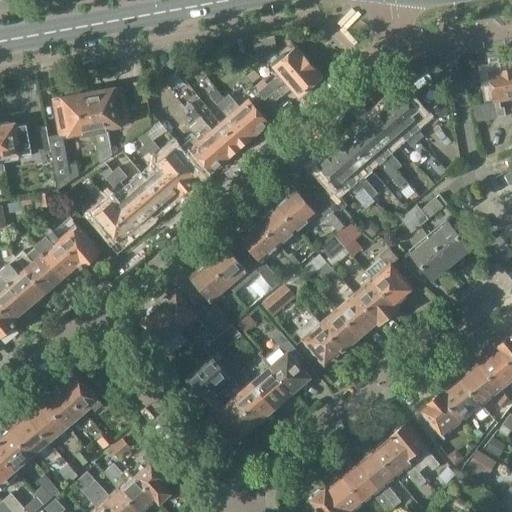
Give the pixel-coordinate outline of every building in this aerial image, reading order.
[(267,48),(276,47),(274,35),(265,37),(267,48)] [(263,99),(265,98),(308,63),(295,48),(273,67),(279,74),(266,84),(257,92),(263,99)] [(297,96),(305,90),(320,77),(308,63),(265,98),(270,105),(290,88),(297,96)] [(511,69),(489,73),(494,99),(497,118),(505,116),(504,107),(500,108),(499,101),(511,98),(511,69)] [(133,84),(135,98),(136,105),(147,103),(144,82),(133,84)] [(124,122),(122,113),(127,112),(123,91),(118,87),(89,93),(95,129),(100,160),(113,152),(108,130),(114,129),(114,127),(122,125),(122,123),(124,122)] [(215,88),(208,94),(216,104),(221,110),(224,108),(230,116),(220,124),(238,146),(253,134),(223,97),(215,88)] [(60,103),(65,133),(65,134),(95,129),(89,93),(64,97),(60,103)] [(227,93),(223,97),(253,134),(258,129),(267,122),(247,100),(239,107),(234,101),(227,93)] [(402,94),(388,105),(418,141),(424,136),(419,130),(419,129),(414,123),(421,117),(402,94)] [(388,105),(387,107),(373,118),(393,142),(401,135),(406,141),(407,140),(412,146),(418,141),(388,105)] [(201,118),(196,123),(200,128),(224,158),(238,146),(220,124),(214,129),(212,130),(206,122),(205,123),(201,118)] [(387,147),(393,142),(373,118),(360,129),(395,169),(402,164),(387,147)] [(0,147),(2,157),(2,160),(32,154),(27,123),(14,125),(14,123),(11,124),(8,122),(0,123),(0,147)] [(196,123),(189,128),(193,134),(200,141),(192,148),(210,170),(224,158),(200,128),(196,123)] [(41,153),(51,151),(49,136),(48,129),(47,126),(36,128),(41,153)] [(360,129),(346,141),(372,171),(381,164),(384,168),(383,168),(399,187),(406,181),(395,169),(360,129)] [(65,133),(49,136),(51,151),(58,188),(79,173),(77,161),(70,162),(65,134),(65,133)] [(149,141),(143,146),(151,156),(152,155),(157,150),(149,141)] [(332,152),(363,188),(371,198),(377,193),(364,178),(372,171),(346,141),(332,152)] [(138,150),(137,151),(145,161),(147,160),(151,156),(143,146),(138,150)] [(155,158),(154,159),(184,193),(195,184),(191,179),(195,176),(172,150),(160,161),(157,157),(155,158)] [(363,188),(332,152),(317,165),(337,187),(345,180),(356,193),(363,188)] [(157,168),(145,178),(164,201),(176,192),(180,197),(184,193),(154,159),(152,161),(157,168)] [(119,167),(106,178),(114,187),(119,182),(120,181),(126,176),(119,167)] [(138,171),(129,179),(136,187),(129,192),(149,215),(164,201),(145,178),(138,171)] [(119,182),(114,187),(123,198),(114,206),(133,228),(149,215),(129,192),(120,181),(119,182)] [(7,182),(0,183),(0,198),(0,199),(10,197),(7,182)] [(96,185),(88,191),(96,202),(104,195),(96,185)] [(332,186),(319,196),(334,209),(336,212),(347,203),(332,186)] [(279,202),(275,205),(297,230),(315,214),(317,217),(318,216),(322,221),(327,216),(338,229),(346,223),(336,212),(334,209),(319,196),(309,205),(295,188),(286,196),(284,195),(279,199),(279,202)] [(51,205),(49,191),(39,193),(41,206),(51,205)] [(23,204),(38,201),(37,194),(21,197),(23,204)] [(21,201),(10,203),(11,211),(22,209),(21,201)] [(110,202),(96,214),(118,241),(133,228),(114,206),(113,206),(110,202)] [(417,204),(407,212),(419,226),(428,219),(421,210),(417,204)] [(297,230),(275,205),(257,221),(278,246),(297,230)] [(419,226),(407,212),(398,218),(410,233),(419,226)] [(69,216),(52,230),(82,266),(100,251),(69,216)] [(260,262),(254,267),(257,271),(272,289),(281,281),(262,259),(278,246),(257,221),(255,222),(252,221),(247,226),(248,228),(238,236),(260,262)] [(335,235),(343,245),(360,230),(350,222),(335,235)] [(448,223),(428,239),(448,264),(468,248),(448,223)] [(81,268),(82,266),(52,230),(35,245),(62,277),(68,272),(70,274),(79,266),(81,268)] [(343,245),(335,235),(323,245),(332,255),(343,245)] [(448,264),(428,239),(411,253),(431,278),(448,264)] [(56,282),(62,277),(35,245),(25,254),(23,251),(16,257),(47,294),(58,284),(56,282)] [(241,264),(225,245),(206,261),(228,285),(233,292),(257,271),(254,267),(247,259),(241,264)] [(372,279),(393,305),(411,290),(389,265),(397,258),(389,248),(381,255),(383,256),(365,271),(372,279)] [(319,255),(303,269),(309,277),(326,263),(319,255)] [(0,270),(0,273),(27,306),(33,301),(35,304),(47,294),(16,257),(0,270)] [(228,285),(206,261),(188,276),(210,301),(228,285)] [(0,308),(14,325),(16,323),(14,321),(24,313),(22,311),(27,306),(0,273),(0,308)] [(299,273),(286,283),(296,295),(308,284),(299,273)] [(354,295),(377,321),(379,323),(397,308),(393,305),(372,279),(354,295)] [(286,284),(264,303),(272,312),(275,309),(277,311),(292,299),(290,296),(294,293),(286,284)] [(196,315),(176,290),(166,298),(164,297),(159,302),(159,304),(157,307),(178,332),(196,317),(198,316),(196,315)] [(337,309),(360,336),(377,321),(354,295),(337,309)] [(208,312),(223,331),(231,324),(215,306),(208,312)] [(160,348),(178,332),(157,307),(154,309),(152,308),(147,312),(147,315),(145,317),(146,318),(140,324),(160,348)] [(0,336),(14,325),(0,308),(0,336)] [(204,308),(196,315),(198,316),(196,317),(214,339),(223,331),(208,312),(204,308)] [(320,323),(342,350),(360,336),(337,309),(320,323)] [(253,324),(246,316),(238,324),(244,331),(253,324)] [(341,351),(342,350),(320,323),(314,317),(296,332),(323,365),(340,350),(341,351)] [(202,396),(220,381),(229,373),(234,369),(219,351),(220,350),(221,351),(241,334),(232,323),(223,331),(214,339),(208,345),(215,354),(187,378),(202,396)] [(294,348),(280,333),(267,344),(273,351),(264,359),(271,367),(292,392),(309,378),(288,353),(294,348)] [(511,333),(496,347),(497,348),(511,366),(511,333)] [(481,362),(478,365),(497,389),(511,376),(511,366),(497,348),(489,355),(486,355),(481,359),(481,362)] [(462,377),(460,378),(479,403),(490,394),(497,389),(478,365),(470,371),(466,371),(462,374),(462,377)] [(271,367),(252,383),(273,408),(292,392),(271,367)] [(227,389),(235,398),(256,422),(273,408),(252,383),(244,390),(229,373),(220,381),(227,389)] [(63,386),(62,385),(60,386),(83,413),(92,406),(95,409),(103,403),(99,399),(98,400),(78,375),(75,377),(74,377),(63,386)] [(441,394),(460,418),(470,411),(472,414),(482,406),(479,403),(460,378),(450,386),(448,386),(443,390),(443,392),(441,394)] [(238,438),(256,422),(235,398),(225,406),(217,397),(227,389),(220,381),(202,396),(238,438)] [(83,413),(60,386),(42,402),(53,415),(57,412),(68,426),(83,413)] [(449,427),(460,418),(441,394),(440,393),(427,403),(428,404),(420,410),(443,438),(452,430),(449,427)] [(510,400),(504,395),(498,403),(504,408),(510,400)] [(53,415),(42,402),(26,415),(49,442),(68,426),(57,412),(53,415)] [(49,442),(26,415),(11,428),(22,442),(19,444),(30,457),(49,442)] [(389,437),(390,439),(418,471),(427,464),(431,470),(439,464),(406,423),(401,427),(399,426),(394,430),(394,433),(389,437)] [(116,424),(102,436),(109,443),(122,433),(116,424)] [(22,442),(11,428),(0,437),(0,452),(15,470),(30,457),(19,444),(22,442)] [(104,447),(109,443),(102,436),(98,440),(104,447)] [(507,443),(494,436),(487,448),(500,455),(507,443)] [(123,438),(122,439),(110,449),(118,458),(131,447),(123,438)] [(377,449),(375,451),(394,475),(402,468),(418,486),(425,480),(418,471),(390,439),(385,443),(382,442),(377,446),(377,449)] [(84,447),(75,455),(83,464),(92,457),(84,447)] [(490,470),(495,461),(477,450),(465,470),(476,477),(477,477),(479,472),(486,476),(490,470)] [(365,459),(359,464),(392,506),(399,501),(385,482),(394,475),(375,451),(373,452),(371,452),(365,456),(365,459)] [(15,470),(0,452),(0,486),(1,488),(8,482),(5,478),(15,470)] [(154,499),(158,503),(161,500),(164,502),(169,498),(168,495),(171,492),(161,482),(166,478),(147,457),(131,472),(154,499)] [(74,471),(78,467),(72,459),(67,463),(74,471)] [(74,471),(67,463),(59,470),(68,481),(77,474),(74,471)] [(103,472),(118,488),(139,511),(154,499),(131,472),(128,468),(122,473),(113,463),(103,472)] [(343,477),(361,501),(371,493),(385,511),(392,506),(359,464),(353,469),(350,468),(345,472),(345,476),(343,477)] [(458,472),(449,464),(433,481),(442,489),(458,472)] [(139,511),(118,488),(110,496),(87,471),(80,477),(111,511),(139,511)] [(51,496),(57,490),(44,474),(37,480),(51,496)] [(91,511),(111,511),(80,477),(74,483),(97,507),(91,511)] [(333,486),(327,490),(344,511),(354,511),(352,508),(361,501),(343,477),(341,479),(337,478),(333,482),(333,486)] [(499,504),(511,511),(511,484),(499,504)] [(344,511),(327,490),(326,488),(322,491),(319,491),(314,494),(314,497),(311,500),(316,507),(315,508),(318,511),(344,511)] [(2,501),(11,511),(28,511),(12,493),(2,501)] [(56,499),(46,507),(50,511),(59,511),(64,508),(56,499)] [(11,511),(2,501),(0,502),(0,511),(11,511)]
